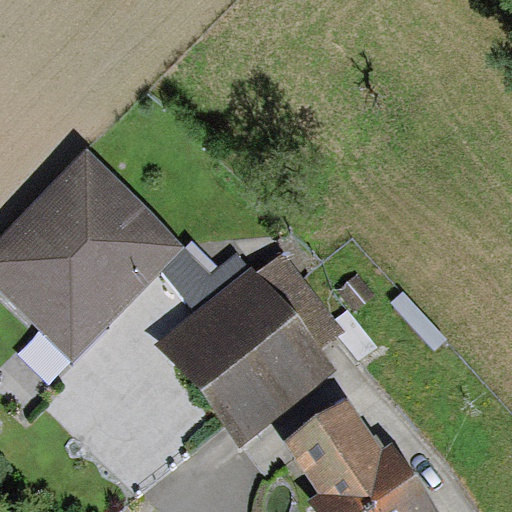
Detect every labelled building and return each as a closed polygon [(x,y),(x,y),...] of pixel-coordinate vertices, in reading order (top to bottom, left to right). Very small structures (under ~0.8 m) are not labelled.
[(86,150),(0,236),(0,280),(74,355),(183,247),(86,150)] [(156,344),(241,448),(338,373),(317,349),(345,331),(282,255),(258,274),(238,252),(213,275),(188,247),(162,273),(195,311),(156,344)] [(360,274),(340,292),(357,311),(377,294),(360,274)] [(402,293),(391,304),(435,350),(447,339),(402,293)] [(315,511),(440,511),(393,443),(387,447),(378,433),(375,435),(348,397),(281,443),(318,496),(309,502),(315,511)]
